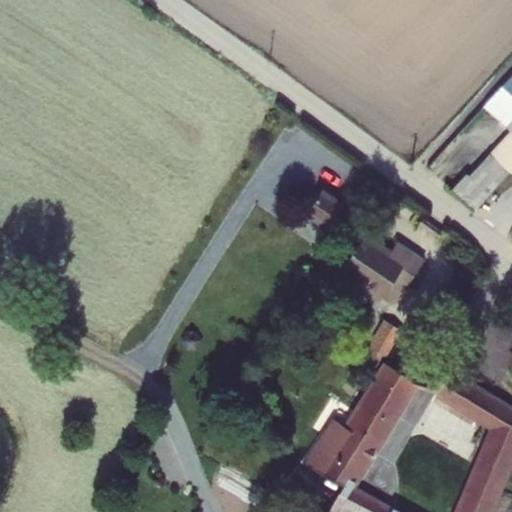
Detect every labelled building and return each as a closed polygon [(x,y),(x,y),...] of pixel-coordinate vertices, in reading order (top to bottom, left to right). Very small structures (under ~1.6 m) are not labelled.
[(511,97),(502,88),(483,108),(501,125),(511,112),(511,97)] [(511,112),(501,125),(511,134),(511,112)] [(511,134),(499,148),(511,160),(511,134)] [(511,173),(511,160),(499,148),(491,157),(507,172),(511,175),(511,173)] [(454,197),(474,213),(507,172),(491,157),(469,185),(466,183),(454,197)] [(366,208),(332,184),(316,207),(351,231),(356,222),(366,208)] [(351,231),(367,242),(373,234),(356,222),(351,231)] [(351,266),(391,294),(401,279),(414,287),(434,259),(407,241),(402,248),(376,230),(373,234),(367,242),(351,266)] [(388,365),(361,411),(345,403),(311,461),(337,477),(329,493),(337,501),(331,511),(495,511),(511,472),(511,403),(454,368),(439,396),(494,426),(458,511),(401,511),(358,487),(418,383),(388,365)] [(331,511),(337,501),(329,493),(318,511),(331,511)]
